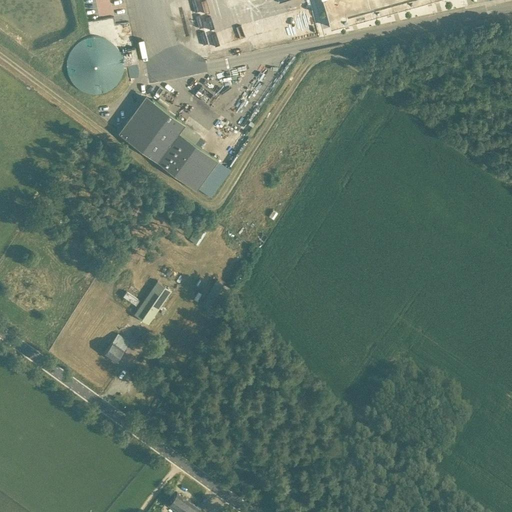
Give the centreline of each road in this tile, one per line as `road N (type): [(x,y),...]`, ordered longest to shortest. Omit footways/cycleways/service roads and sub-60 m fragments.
road 1 (track): [(0,52),(206,204),(325,56),(343,60),(511,180)]
road 2 (tertiary): [(248,511),(0,332)]
